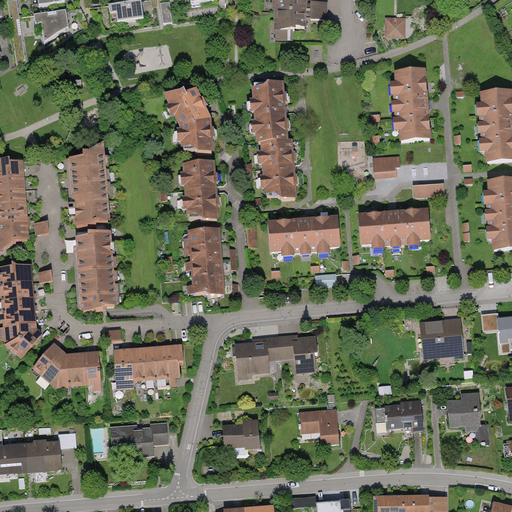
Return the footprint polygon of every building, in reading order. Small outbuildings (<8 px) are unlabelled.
[(309,0),(274,0),(274,12),(309,13),(309,0)] [(143,21),(141,4),(109,8),(111,25),(143,21)] [(20,20),(18,5),(9,6),(11,21),(20,20)] [(170,5),(161,7),(165,28),(174,27),(170,5)] [(309,13),(274,12),(274,30),(309,31),(309,13)] [(69,32),(67,14),(38,18),(41,48),(69,32)] [(385,20),(385,40),(406,40),(407,20),(385,20)] [(15,38),(17,64),(25,64),(24,38),(15,38)] [(401,144),(434,141),(429,72),(396,74),(401,144)] [(259,146),(262,146),(291,144),(287,85),(255,87),(259,146)] [(185,157),(216,154),(213,121),(201,93),(166,96),(183,129),(185,157)] [(489,165),(511,163),(511,93),(483,95),(489,165)] [(267,202),(299,199),(294,144),(291,144),(262,146),(267,202)] [(400,158),(374,160),(375,180),(398,178),(397,170),(401,170),(400,158)] [(110,159),(73,161),(77,229),(115,227),(110,159)] [(0,180),(26,179),(25,163),(0,165),(0,180)] [(190,224),(221,221),(217,164),(185,167),(190,224)] [(0,196),(27,195),(26,179),(0,180),(0,196)] [(494,253),(511,251),(511,181),(489,183),(494,253)] [(445,188),(414,190),(415,199),(446,197),(445,188)] [(0,212),(28,210),(27,195),(0,196),(0,212)] [(0,228),(30,226),(28,210),(0,212),(0,228)] [(362,217),(364,248),(434,242),(432,212),(362,217)] [(272,224),(274,255),(344,250),(342,219),(272,224)] [(0,244),(31,242),(30,226),(0,228),(0,244)] [(36,238),(49,239),(49,226),(36,226),(36,238)] [(193,250),(223,247),(221,231),(192,233),(193,250)] [(115,238),(79,241),(81,272),(84,313),(105,311),(120,310),(115,238)] [(194,266),(224,264),(223,247),(193,250),(194,266)] [(195,282),(225,280),(224,264),(194,266),(195,282)] [(33,267),(1,269),(2,283),(34,281),(33,267)] [(41,290),(53,291),(54,276),(42,275),(41,290)] [(197,298),(226,296),(225,280),(195,282),(197,298)] [(34,281),(2,283),(3,297),(35,295),(34,281)] [(35,295),(3,297),(4,312),(36,310),(35,295)] [(36,310),(4,312),(5,326),(37,324),(36,310)] [(511,317),(498,319),(500,352),(511,351),(511,317)] [(421,322),(424,361),(464,358),(461,319),(421,322)] [(5,326),(6,346),(23,361),(45,336),(37,329),(37,324),(5,326)] [(111,349),(124,346),(121,330),(108,333),(111,349)] [(295,361),(296,376),(318,374),(315,338),(299,340),(298,336),(282,337),(284,361),(295,361)] [(270,363),(284,361),(282,337),(253,339),(254,343),(237,344),(240,378),(271,376),(270,363)] [(69,355),(56,344),(34,370),(58,390),(69,355)] [(182,347),(169,348),(171,381),(184,380),(182,347)] [(169,348),(156,349),(158,382),(171,381),(169,348)] [(156,349),(142,350),(145,383),(158,382),(156,349)] [(142,350),(129,351),(132,384),(145,383),(142,350)] [(129,351),(116,352),(118,385),(132,384),(129,351)] [(86,388),(103,387),(100,353),(84,354),(86,388)] [(69,355),(58,390),(86,388),(84,354),(69,355)] [(451,403),(454,431),(483,429),(480,395),(462,397),(462,402),(451,403)] [(423,431),(420,404),(376,408),(378,435),(423,431)] [(322,450),(341,448),(338,411),(300,415),(302,436),(321,435),(322,450)] [(246,453),(263,452),(260,423),(244,424),(244,426),(224,428),(226,450),(246,449),(246,453)] [(168,446),(166,425),(110,430),(112,454),(135,452),(136,460),(156,458),(155,447),(168,446)] [(59,436),(59,446),(25,448),(27,474),(61,472),(59,451),(77,449),(76,434),(59,436)] [(0,476),(27,474),(25,448),(0,450),(0,476)] [(315,500),(316,511),(353,511),(352,497),(315,500)] [(376,499),(375,511),(403,511),(403,498),(376,499)] [(403,498),(403,511),(430,511),(431,498),(403,498)]
